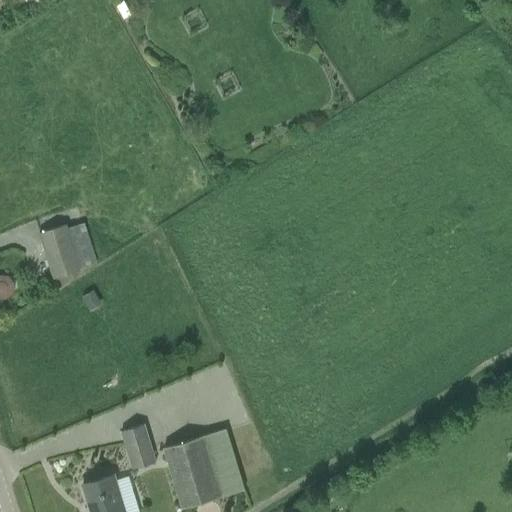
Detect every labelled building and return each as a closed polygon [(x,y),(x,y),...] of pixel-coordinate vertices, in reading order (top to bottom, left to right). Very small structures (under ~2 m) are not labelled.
[(124,0),(123,0),(115,4),(123,19),(132,15),(124,0)] [(77,255),(68,224),(39,233),(54,279),(92,267),(87,252),(77,255)] [(0,297),(6,298),(12,292),(12,284),(7,277),(0,276),(0,297)] [(82,297),(90,312),(102,306),(94,291),(82,297)] [(120,433),(131,470),(155,463),(144,426),(120,433)] [(228,427),(165,446),(183,508),(246,489),(228,427)] [(90,511),(127,511),(116,474),(83,485),(90,511)] [(130,475),(120,478),(126,500),(136,497),(130,475)]
